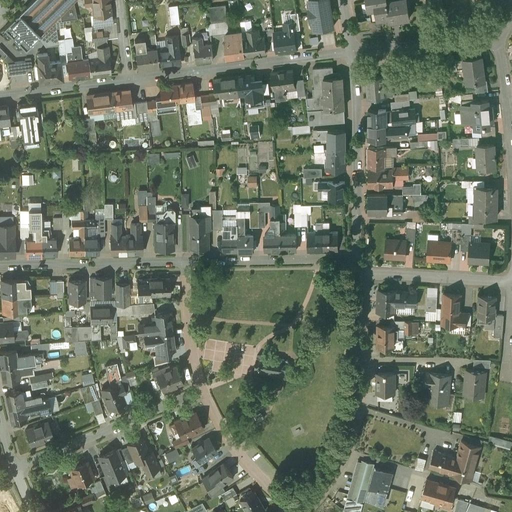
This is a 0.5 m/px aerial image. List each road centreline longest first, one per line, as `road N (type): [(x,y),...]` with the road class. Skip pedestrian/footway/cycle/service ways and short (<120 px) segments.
road 1 (residential): [(356,274),(358,404),(332,468),(296,511)]
road 2 (residential): [(128,79),(352,51)]
road 3 (residential): [(352,51),(357,258)]
road 4 (residential): [(202,391),(17,470)]
road 5 (residential): [(184,261),(0,264)]
road 6 (residential): [(357,258),(184,261)]
road 7 (residential): [(356,274),(511,275)]
road 8 (residential): [(352,51),(502,33)]
road 9 (residential): [(202,391),(231,448),(291,511)]
road 10 (residential): [(184,261),(186,323),(202,391)]
road 11 (residential): [(0,95),(128,79)]
